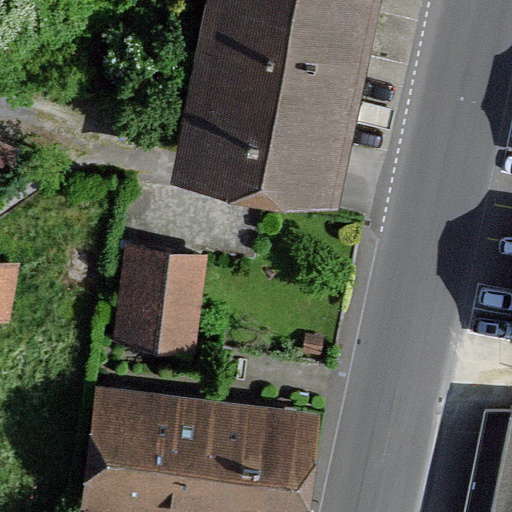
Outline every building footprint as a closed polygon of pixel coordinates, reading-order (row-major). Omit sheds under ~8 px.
[(378,0),(209,0),(180,159),(343,189),(378,0)] [(0,181),(18,145),(0,136),(0,181)] [(193,350),(204,255),(126,245),(114,340),(193,350)] [(15,258),(0,255),(0,309),(8,310),(15,258)] [(303,511),(317,411),(106,383),(90,505),(138,511),(303,511)] [(511,511),(511,405),(511,406),(492,511),(511,511)]
